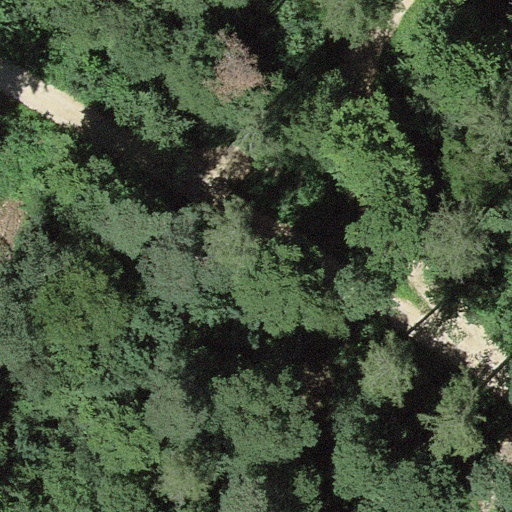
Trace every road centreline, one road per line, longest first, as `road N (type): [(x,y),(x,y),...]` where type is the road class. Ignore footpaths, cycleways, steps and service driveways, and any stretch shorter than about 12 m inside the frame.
road 1 (track): [(511,397),(441,344),(0,72)]
road 2 (track): [(393,0),(369,41),(346,126),(173,175)]
road 3 (track): [(346,126),(441,344)]
